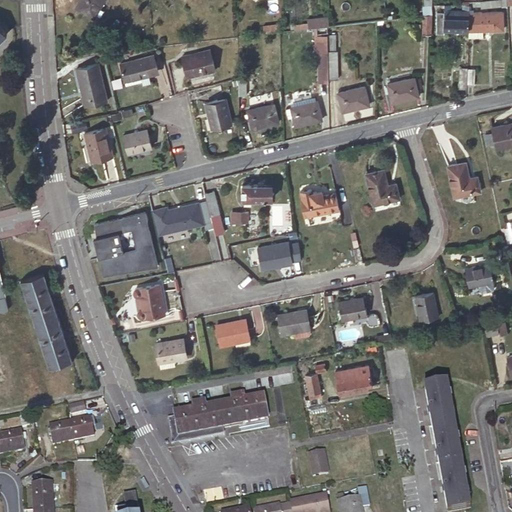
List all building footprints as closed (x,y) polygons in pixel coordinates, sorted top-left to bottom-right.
[(79,0),(75,7),(93,17),(102,0),(79,0)] [(469,29),(469,12),(469,5),(463,5),(463,11),(450,10),(451,4),(444,4),(444,12),(437,11),(436,33),(444,33),(445,28),(469,29)] [(469,12),(469,29),(468,37),(482,38),(483,30),(503,31),(503,14),(469,12)] [(308,18),(308,28),(327,25),(325,16),(308,18)] [(431,20),(423,20),(423,33),(430,34),(431,20)] [(327,50),(328,79),(338,79),(337,50),(335,50),(335,34),(327,35),(327,50)] [(181,54),(187,75),(215,68),(210,47),(181,54)] [(318,50),(319,79),(328,79),(327,50),(318,50)] [(120,62),(125,80),(159,71),(155,53),(120,62)] [(78,67),(88,104),(109,97),(100,61),(78,67)] [(467,71),(466,83),(474,84),(475,69),(467,68),(467,71)] [(458,86),(466,86),(466,83),(467,71),(459,71),(458,86)] [(237,78),(238,94),(246,95),(246,76),(237,76),(237,78)] [(388,83),(392,101),(419,96),(415,77),(388,83)] [(339,92),(343,111),(370,104),(365,86),(339,92)] [(206,101),(211,126),(231,122),(225,96),(206,101)] [(293,114),(296,125),(322,118),(318,100),(291,107),(293,114)] [(247,109),(252,127),(279,121),(274,103),(247,109)] [(511,122),(492,127),(496,149),(511,145),(511,122)] [(84,133),(90,160),(111,155),(105,128),(84,133)] [(122,134),(126,152),(151,145),(147,128),(122,134)] [(447,165),(454,196),(480,191),(478,181),(469,183),(468,177),(465,161),(447,165)] [(370,172),(379,201),(404,193),(400,180),(391,182),(386,167),(370,172)] [(243,184),(244,199),(265,199),(265,203),(269,203),(269,199),(273,199),(273,183),(243,184)] [(312,188),(300,190),(302,198),(300,198),(303,215),(338,210),(336,193),(323,195),(323,193),(317,194),(317,191),(312,191),(312,188)] [(214,189),(205,191),(211,215),(220,213),(214,189)] [(153,209),(159,233),(205,222),(200,201),(168,209),(168,206),(153,209)] [(146,211),(95,223),(97,233),(102,231),(103,235),(99,236),(100,241),(98,241),(102,255),(105,254),(106,258),(101,259),(104,271),(142,263),(141,262),(144,262),(145,266),(157,264),(151,230),(148,231),(146,221),(148,220),(146,211)] [(215,231),(216,233),(224,231),(224,229),(220,213),(211,215),(215,231)] [(102,231),(97,233),(98,237),(94,237),(99,256),(100,255),(101,259),(106,258),(105,254),(102,255),(98,241),(100,241),(99,236),(103,235),(102,231)] [(263,271),(295,265),(290,240),(258,247),(263,271)] [(104,271),(104,274),(145,266),(144,262),(141,262),(142,263),(104,271)] [(465,266),(469,284),(493,280),(490,262),(465,266)] [(21,279),(49,367),(73,359),(45,272),(21,279)] [(169,311),(163,281),(141,285),(138,286),(137,286),(137,287),(136,288),(136,289),(136,290),(136,291),(136,292),(137,292),(137,293),(138,293),(138,294),(139,294),(140,294),(141,294),(143,294),(145,306),(143,306),(142,307),(141,307),(141,308),(140,308),(140,309),(140,310),(140,311),(140,312),(140,313),(141,313),(141,314),(142,314),(142,315),(143,315),(144,315),(147,315),(169,311)] [(416,293),(420,318),(439,315),(435,289),(416,293)] [(339,302),(342,319),(368,313),(364,296),(339,302)] [(279,312),(282,332),(311,326),(308,306),(279,312)] [(217,323),(220,342),(251,336),(247,317),(217,323)] [(482,322),(486,336),(498,332),(495,319),(482,322)] [(155,341),(159,360),(175,356),(186,354),(183,336),(155,341)] [(159,360),(160,365),(176,362),(175,356),(159,360)] [(325,362),(315,364),(317,372),(326,370),(325,362)] [(338,392),(347,390),(356,388),(372,385),(369,373),(370,373),(368,363),(334,370),(338,392)] [(306,374),(310,397),(321,395),(317,372),(306,374)] [(425,387),(449,510),(470,507),(447,383),(425,387)] [(175,417),(179,435),(223,427),(268,418),(264,394),(245,398),(243,392),(231,395),(232,401),(206,406),(205,399),(192,402),(193,408),(174,411),(175,417)] [(70,404),(71,412),(86,410),(85,401),(70,404)] [(41,409),(43,421),(51,420),(48,407),(41,409)] [(33,410),(35,423),(43,421),(41,409),(33,410)] [(33,410),(25,412),(27,424),(35,423),(33,410)] [(95,416),(71,420),(74,439),(95,435),(94,426),(96,426),(95,416)] [(223,427),(179,435),(175,417),(169,419),(174,444),(224,435),(223,427)] [(71,420),(49,424),(53,443),(74,439),(71,420)] [(0,452),(25,448),(22,429),(0,433),(0,452)] [(310,454),(314,476),(330,473),(326,451),(310,454)] [(56,469),(56,481),(66,481),(66,476),(69,475),(68,468),(56,469)] [(53,507),(52,480),(33,482),(34,508),(53,507)] [(338,499),(340,511),(362,511),(361,506),(369,504),(366,486),(357,488),(358,495),(338,499)] [(124,494),(126,507),(138,504),(136,493),(124,494)] [(292,504),(293,511),(331,511),(328,494),(291,500),(292,504)] [(253,508),(253,511),(293,511),(292,504),(281,506),(281,503),(253,508)]
